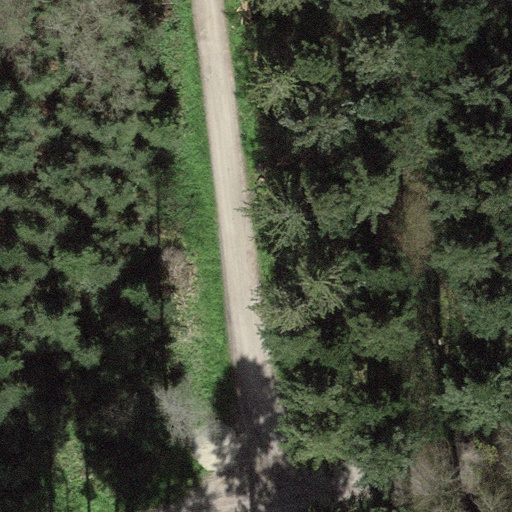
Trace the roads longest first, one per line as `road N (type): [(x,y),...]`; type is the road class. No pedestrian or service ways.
road 1 (track): [(276,508),(204,0)]
road 2 (track): [(511,464),(257,511)]
